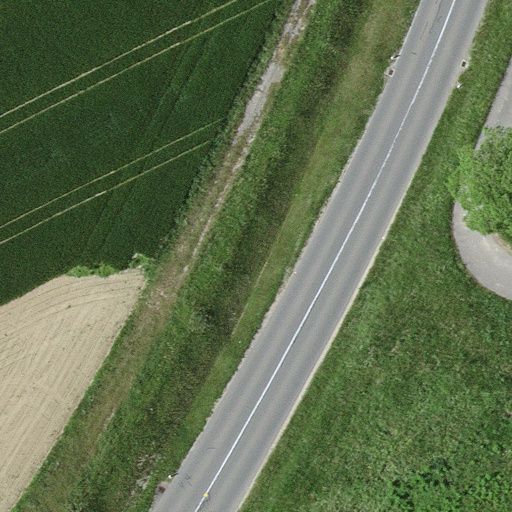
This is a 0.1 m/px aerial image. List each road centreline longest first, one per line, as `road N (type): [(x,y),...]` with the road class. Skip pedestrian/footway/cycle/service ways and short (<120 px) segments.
road 1 (track): [(315,0),(164,338),(60,511)]
road 2 (tertiary): [(267,401),(359,224),(444,0)]
road 3 (track): [(511,124),(479,225),(495,262),(511,270)]
road 4 (tertiary): [(267,401),(193,511)]
